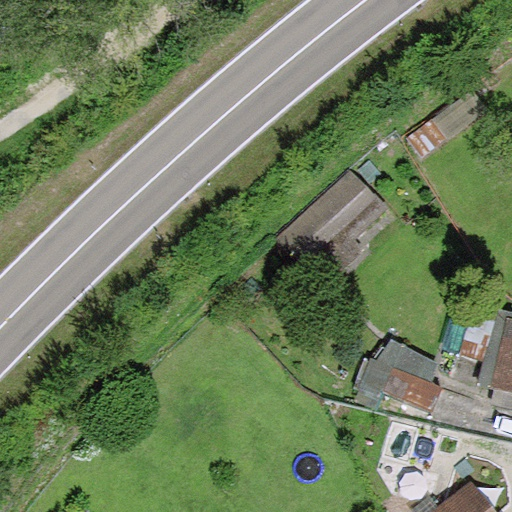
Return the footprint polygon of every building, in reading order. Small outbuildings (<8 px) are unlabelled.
[(403,224),(353,174),(282,244),(332,294),(403,224)] [(511,321),(510,321),(496,390),(511,393),(511,321)] [(441,385),(397,370),(389,392),(433,407),(441,385)] [(451,435),(392,420),(382,456),(442,472),(451,435)] [(492,511),(470,482),(430,511),(492,511)]
